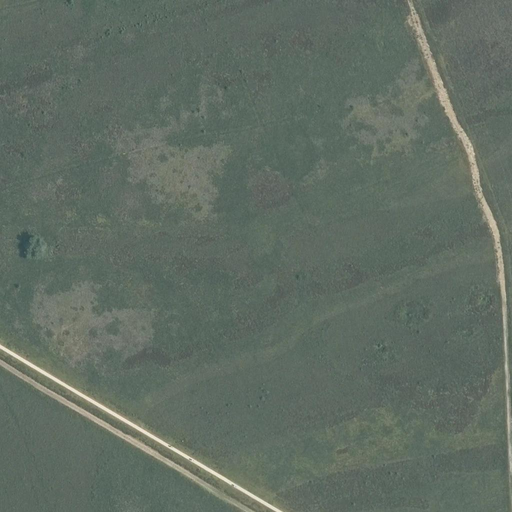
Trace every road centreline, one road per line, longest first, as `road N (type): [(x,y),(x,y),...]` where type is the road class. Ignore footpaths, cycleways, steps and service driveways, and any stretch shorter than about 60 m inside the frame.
road 1 (track): [(511,458),(500,249),(409,0)]
road 2 (track): [(0,362),(252,511)]
